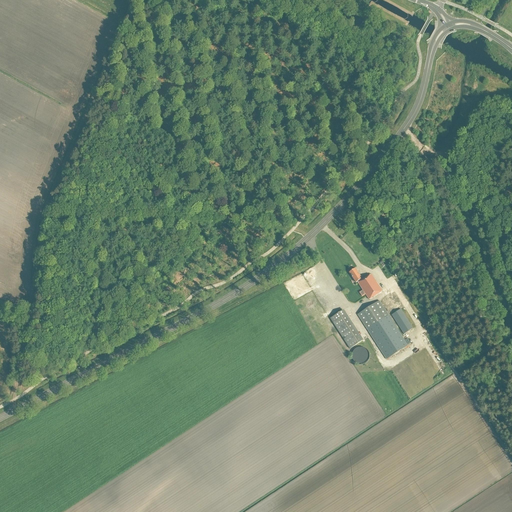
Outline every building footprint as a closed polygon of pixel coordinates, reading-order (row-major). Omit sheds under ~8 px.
[(350,272),(354,280),(357,284),(358,283),(370,300),(383,291),(372,274),(363,280),(360,275),(356,269),(350,272)] [(387,360),(408,346),(379,300),(358,314),(387,360)] [(401,309),(392,315),(404,334),(413,328),(401,309)] [(363,341),(343,311),(331,319),(350,349),(363,341)] [(365,364),(366,364),(367,363),(367,362),(368,362),(368,361),(369,360),(369,359),(369,358),(369,357),(369,356),(369,355),(369,354),(369,353),(368,352),(368,351),(367,351),(367,350),(366,350),(365,349),(364,348),(363,348),(362,348),(361,348),(360,348),(359,348),(358,348),(357,348),(357,349),(356,349),(355,350),(354,351),(353,352),(353,353),(352,354),(352,355),(352,356),(352,357),(352,358),(352,359),(353,360),(353,361),(354,362),(355,363),(356,364),(357,364),(358,365),(359,365),(360,365),(361,365),(362,365),(363,365),(364,365),(365,364)]
